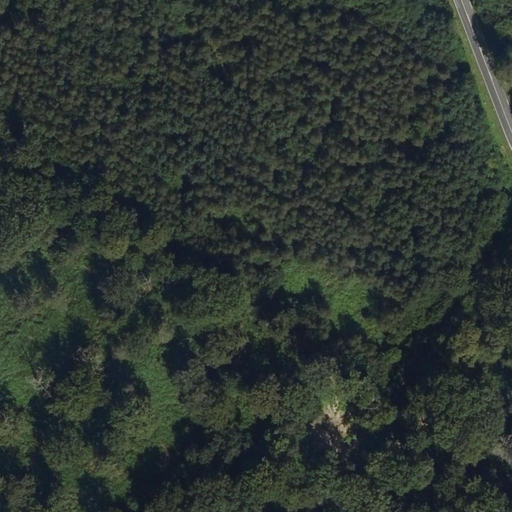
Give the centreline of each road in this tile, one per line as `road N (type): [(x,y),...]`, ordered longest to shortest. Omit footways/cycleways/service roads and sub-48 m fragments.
road 1 (track): [(511,224),(304,511)]
road 2 (primary): [(461,0),(511,136)]
